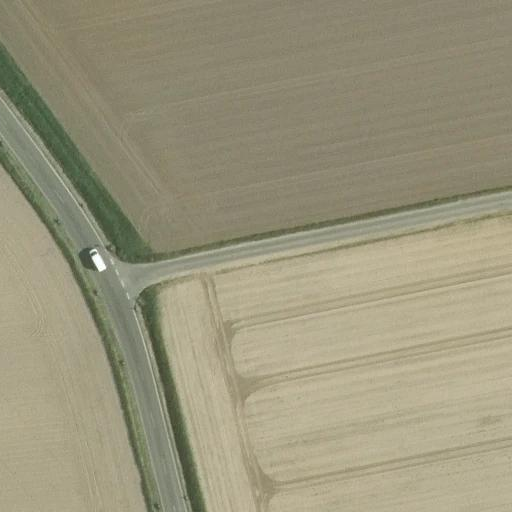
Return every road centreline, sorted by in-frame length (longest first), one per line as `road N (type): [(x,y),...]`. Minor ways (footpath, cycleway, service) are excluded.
road 1 (unclassified): [(511,201),(110,287)]
road 2 (secondary): [(110,287),(174,511)]
road 3 (secondary): [(0,118),(110,287)]
